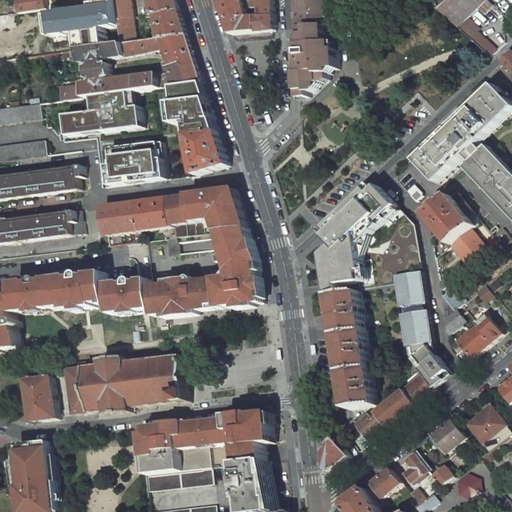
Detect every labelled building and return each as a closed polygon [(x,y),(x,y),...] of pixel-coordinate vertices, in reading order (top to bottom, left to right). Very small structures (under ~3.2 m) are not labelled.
[(48,0),(20,0),(22,14),(34,12),(49,10),(48,0)] [(119,0),(120,4),(122,21),(137,19),(133,0),(119,0)] [(180,0),(153,0),(157,16),(159,16),(184,12),(180,0)] [(244,1),(224,3),(234,35),(259,32),(256,21),(252,21),(248,9),(256,8),(258,6),(257,0),(254,0),(249,1),(248,4),(244,1)] [(275,0),(262,0),(264,17),(256,18),(256,21),(259,32),(278,30),(275,0)] [(301,78),(302,99),(313,99),(314,98),(314,94),(318,94),(320,91),(322,90),(322,85),(327,84),(332,80),(331,75),(334,75),(334,71),(341,70),(340,51),(337,51),(337,45),(331,45),(330,34),(329,21),(332,21),(330,0),(296,0),(299,0),(301,23),(301,28),(304,28),(305,36),(305,44),(302,44),(304,73),(300,73),(301,78)] [(339,20),(338,0),(330,0),(332,21),(339,20)] [(471,19),(480,10),(485,15),(495,6),(488,0),(453,0),(442,11),(467,33),(473,27),(476,24),(471,19)] [(55,15),(51,16),(54,37),(59,36),(59,38),(123,29),(122,21),(120,4),(97,8),(83,10),(66,12),(55,14),(55,15)] [(184,12),(159,16),(162,33),(156,34),(157,41),(165,40),(192,37),(184,12)] [(0,30),(17,28),(15,15),(0,17),(0,30)] [(137,19),(122,21),(123,29),(125,45),(140,44),(137,19)] [(479,32),(473,39),(493,57),(499,51),(479,32)] [(192,37),(165,40),(168,50),(172,64),(170,65),(176,87),(206,83),(192,37)] [(89,50),(82,51),(84,64),(97,63),(104,62),(127,59),(168,50),(165,40),(157,41),(140,44),(125,45),(89,50)] [(19,46),(0,48),(0,61),(21,59),(19,46)] [(104,62),(97,63),(97,65),(94,65),(92,67),(94,80),(96,82),(99,81),(99,84),(106,83),(106,80),(112,79),(114,78),(112,65),(110,63),(104,64),(104,62)] [(99,84),(87,85),(88,99),(96,98),(133,93),(164,89),(172,88),(169,76),(162,77),(162,75),(106,83),(99,84)] [(192,138),(222,134),(206,83),(176,87),(176,107),(172,108),(176,128),(189,126),(192,138)] [(87,85),(64,89),(65,102),(88,99),(87,85)] [(511,100),(498,86),(419,162),(441,184),(469,158),(474,163),(469,169),(511,214),(511,168),(492,147),(487,152),(481,146),(511,117),(511,100)] [(133,93),(96,98),(98,114),(70,118),(73,138),(147,128),(145,107),(136,109),(133,93)] [(43,105),(0,110),(0,125),(45,120),(43,105)] [(196,159),(199,177),(233,167),(222,134),(192,138),(193,147),(195,154),(189,155),(189,158),(189,160),(196,159)] [(48,141),(0,147),(0,163),(50,157),(48,141)] [(101,169),(103,189),(178,180),(176,164),(168,165),(165,142),(145,144),(145,146),(113,150),(114,162),(119,161),(120,167),(114,168),(114,167),(101,169)] [(87,167),(0,179),(0,202),(84,191),(83,180),(85,179),(87,190),(90,190),(88,179),(87,171),(87,167)] [(407,192),(417,203),(424,195),(414,185),(407,192)] [(371,190),(340,219),(325,234),(340,249),(329,259),(334,288),(336,297),(345,295),(344,291),(354,290),(355,294),(364,293),(362,280),(370,279),(366,248),(386,228),(384,225),(402,208),(383,188),(375,195),(371,190)] [(240,191),(212,195),(200,196),(173,200),(176,226),(220,220),(224,233),(252,229),(240,191)] [(452,196),(429,216),(454,246),(474,230),(477,226),(469,217),(475,212),(467,202),(461,207),(452,196)] [(173,200),(140,204),(144,233),(176,228),(176,226),(173,200)] [(140,204),(106,209),(110,237),(144,233),(140,204)] [(402,208),(384,225),(386,228),(366,248),(370,279),(362,280),(364,293),(400,287),(399,278),(427,273),(419,225),(402,208)] [(0,246),(77,236),(75,225),(78,224),(80,236),(83,235),(81,224),(80,216),(80,212),(0,223),(0,246)] [(157,311),(158,317),(162,316),(269,303),(264,269),(262,260),(252,229),(224,233),(229,251),(228,251),(233,273),(228,279),(199,283),(199,281),(198,280),(196,279),(194,279),(193,279),(192,280),(170,283),(170,286),(154,288),(157,311)] [(474,230),(454,246),(470,265),(490,249),(474,230)] [(506,230),(496,238),(501,244),(510,236),(506,230)] [(496,238),(491,243),(495,248),(501,244),(496,238)] [(168,241),(169,256),(179,255),(177,240),(168,241)] [(467,268),(444,285),(453,297),(476,280),(467,268)] [(428,367),(424,371),(439,390),(450,381),(447,377),(453,372),(441,356),(434,312),(427,273),(399,278),(400,287),(403,300),(406,316),(405,316),(411,349),(411,348),(416,348),(417,354),(427,367),(428,367)] [(71,307),(77,306),(78,311),(101,308),(100,306),(107,305),(107,303),(114,302),(115,315),(123,314),(123,312),(129,312),(129,314),(143,312),(143,310),(149,310),(149,312),(157,311),(154,288),(153,282),(141,283),(140,282),(139,281),(138,281),(137,281),(135,281),(134,282),(133,283),(133,284),(128,285),(127,284),(111,285),(110,274),(95,276),(95,277),(89,278),(89,276),(88,275),(87,275),(85,274),(84,275),(83,276),(82,277),(82,279),(76,279),(76,278),(53,280),(53,282),(48,282),(47,281),(46,280),(45,279),(43,279),(42,279),(40,280),(40,282),(39,283),(34,284),(34,283),(19,285),(20,297),(5,299),(5,297),(0,297),(0,352),(24,351),(23,340),(22,340),(21,329),(22,328),(23,327),(24,326),(24,325),(23,323),(22,322),(21,321),(20,321),(19,315),(71,309),(71,307)] [(488,286),(479,293),(487,304),(496,296),(488,286)] [(342,335),(370,332),(364,293),(355,294),(345,295),(336,297),(342,335)] [(457,312),(448,319),(451,336),(468,322),(458,310),(457,312)] [(490,315),(479,324),(482,328),(496,344),(507,335),(490,315)] [(470,338),(463,343),(477,360),(496,344),(482,328),(474,334),(472,332),(468,335),(470,338)] [(370,332),(342,335),(348,373),(376,369),(370,332)] [(106,361),(75,364),(76,371),(73,372),(73,376),(78,415),(94,413),(94,414),(111,412),(112,417),(137,414),(136,409),(183,403),(183,404),(194,403),(193,392),(191,392),(186,351),(129,358),(129,359),(106,362),(106,361)] [(75,364),(55,367),(57,378),(73,376),(73,372),(76,371),(75,364)] [(38,380),(57,378),(55,367),(37,369),(38,380)] [(376,369),(348,373),(353,411),(381,407),(376,369)] [(422,382),(409,392),(420,406),(439,390),(424,371),(418,376),(422,382)] [(29,381),(35,423),(63,420),(57,378),(38,380),(29,381)] [(409,392),(380,415),(382,417),(391,429),(420,406),(409,392)] [(487,417),(473,428),(487,445),(493,453),(511,438),(511,428),(510,427),(495,407),(485,415),(487,417)] [(361,424),(375,442),(391,429),(382,417),(380,415),(377,411),(372,415),(361,424)] [(242,445),(244,466),(270,463),(269,447),(278,446),(277,428),(279,428),(278,416),(275,414),(226,420),(227,428),(229,446),(242,445)] [(149,476),(191,472),(213,469),(214,469),(215,469),(212,448),(229,446),(227,428),(226,420),(145,429),(143,431),(144,439),(149,476)] [(456,421),(436,437),(450,454),(470,439),(456,421)] [(332,449),(329,452),(331,470),(337,472),(354,458),(341,441),(332,449)] [(62,511),(54,442),(24,445),(27,469),(23,470),(27,511),(62,511)] [(419,455),(411,462),(417,469),(409,475),(417,485),(433,472),(419,455)] [(244,466),(248,502),(250,501),(251,511),(280,511),(279,500),(277,500),(274,478),(273,478),(271,463),(270,463),(244,466)] [(450,467),(437,477),(446,488),(458,478),(450,467)] [(191,472),(149,476),(151,492),(216,485),(214,469),(213,469),(191,472)] [(395,470),(376,486),(387,500),(406,485),(395,470)] [(483,480),(471,475),(460,483),(462,496),(474,501),(485,493),(483,480)] [(151,492),(149,476),(138,477),(141,498),(151,498),(151,492)] [(437,476),(431,481),(440,492),(446,488),(437,477),(437,476)] [(423,487),(414,495),(423,505),(432,498),(423,487)] [(384,511),(370,490),(354,504),(353,504),(352,505),(352,506),(352,507),(352,508),(353,510),(354,511),(384,511)] [(428,511),(441,503),(435,496),(432,498),(423,505),(413,511),(428,511)]
